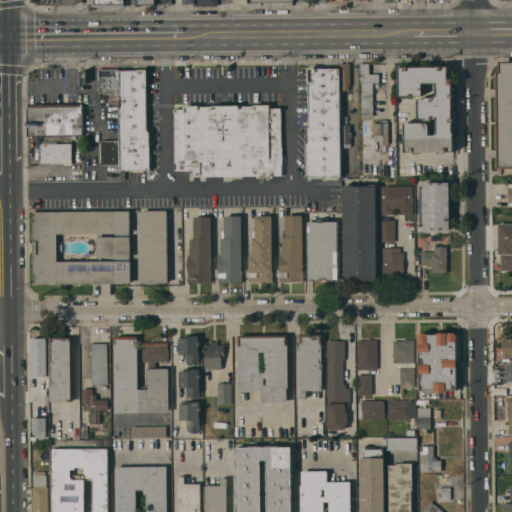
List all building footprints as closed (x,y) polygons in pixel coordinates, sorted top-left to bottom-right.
[(498,61),(511,61),(511,168),(497,168),(496,72),(499,72),(499,66),(498,61)] [(361,117),(361,83),(360,83),(360,76),(360,63),(369,63),(369,74),(379,74),(379,82),(373,82),(373,117),(361,117)] [(453,137),(455,137),(456,150),(453,150),(453,151),(448,151),(448,152),(444,152),(444,151),(414,151),(414,152),(410,152),(405,152),(404,123),(428,122),(428,124),(429,124),(429,135),(435,135),(436,133),(436,118),(433,118),(433,120),(430,120),(425,120),(425,118),(418,118),(418,99),(425,99),(425,97),(433,97),(433,96),(436,96),(436,83),(422,83),(423,95),(412,96),(409,96),(399,96),(399,66),(401,66),(401,67),(404,67),(404,66),(408,66),(408,64),(415,64),(415,67),(432,67),(432,64),(438,64),(438,66),(442,66),(442,67),(446,67),(446,66),(448,66),(448,68),(453,68),(453,86),(454,86),(455,94),(453,94),(453,97),(455,97),(455,105),(453,105),(453,111),(455,111),(455,118),(453,118),(453,121),(455,121),(455,129),(453,129),(453,132),(453,137)] [(341,90),(341,65),(350,65),(350,86),(348,86),(348,90),(341,90)] [(117,92),(100,93),(100,79),(98,79),(98,68),(118,68),(118,79),(117,79),(117,92)] [(309,126),(308,69),(339,68),(340,177),(306,177),(306,129),(309,126)] [(120,70),(146,70),(147,129),(149,132),(150,170),(121,170),(120,70)] [(29,136),(28,104),(82,103),(82,135),(29,136)] [(282,175),(193,176),(193,170),(175,170),(174,109),(185,109),(185,107),(269,106),(269,108),(281,108),(282,175)] [(361,176),(361,119),(372,119),(372,137),(378,137),(378,175),(361,176)] [(388,123),(389,145),(380,145),(379,135),(373,135),(372,131),(373,131),(373,123),(381,123),(381,120),(388,119),(388,123)] [(342,147),(341,125),(350,125),(350,132),(352,132),(352,137),(350,137),(350,147),(342,147)] [(101,165),(101,140),(119,140),(119,165),(101,165)] [(41,164),(41,144),(42,144),(42,142),(57,142),(57,143),(72,143),(72,163),(72,166),(64,166),(64,164),(41,164)] [(449,182),(450,230),(423,230),(423,182),(449,182)] [(344,281),(343,186),(344,186),(344,185),(351,184),(351,186),(367,186),(367,184),(375,184),(375,186),(376,186),(376,280),(375,280),(375,281),(374,281),(367,281),(366,281),(366,280),(354,280),(354,281),(353,281),(347,281),(346,281),(345,281),(344,281)] [(380,186),(413,186),(413,199),(414,199),(414,202),(413,202),(413,214),(412,214),(410,215),(407,215),(405,214),(399,214),(399,210),(394,210),(394,214),(387,214),(386,215),(380,215),(380,186)] [(167,210),(168,282),(142,282),(141,210),(167,210)] [(33,212),(130,211),(131,283),(34,284),(33,212)] [(241,215),(242,282),(218,282),(218,277),(219,277),(219,273),(218,273),(218,256),(221,256),(221,238),(222,238),(222,230),(224,230),(224,215),(241,215)] [(272,215),(272,281),(249,282),(249,277),(250,277),(250,272),(249,272),(248,256),(252,256),(251,237),(253,237),(252,230),(255,230),(255,215),(272,215)] [(302,215),(303,281),(279,281),(279,276),(280,276),(280,272),(279,272),(279,256),(282,255),(282,237),(285,237),(285,215),(302,215)] [(211,217),(211,281),(187,281),(187,277),(188,277),(188,254),(190,254),(190,239),(193,239),(193,217),(211,217)] [(309,280),(308,221),(318,221),(318,219),(323,219),(323,221),(337,221),(338,279),(326,280),(326,281),(321,281),(321,280),(309,280)] [(394,220),(395,242),(380,242),(380,220),(394,220)] [(511,270),(500,270),(500,254),(498,254),(497,223),(511,223),(511,270)] [(447,246),(447,272),(431,272),(431,266),(428,266),(428,265),(421,265),(421,251),(434,251),(434,246),(447,246)] [(403,252),(404,274),(403,274),(403,276),(389,276),(389,274),(383,274),(382,247),(400,247),(400,252),(403,252)] [(419,390),(419,334),(420,334),(420,332),(426,332),(426,334),(437,334),(437,332),(447,332),(447,333),(449,333),(449,332),(455,332),(455,334),(456,334),(457,390),(446,390),(446,392),(423,392),(423,390),(419,390)] [(261,391),(238,391),(237,335),(288,334),(288,387),(287,387),(287,402),(261,402),(261,391)] [(300,397),(299,334),(321,334),(322,390),(306,390),(306,397),(300,397)] [(198,335),(199,364),(189,364),(189,363),(186,363),(186,354),(179,354),(179,337),(185,337),(185,336),(189,336),(189,335),(198,335)] [(169,412),(115,412),(114,344),(115,344),(115,339),(115,336),(137,336),(138,389),(147,389),(147,368),(169,368),(169,412)] [(72,337),(73,401),(67,402),(67,401),(50,401),(50,337),(72,337)] [(501,358),(501,355),(502,355),(502,354),(501,354),(501,350),(502,350),(502,339),(506,339),(506,338),(511,338),(511,356),(509,356),(509,361),(502,361),(502,358),(501,358)] [(358,369),(357,340),(366,340),(366,339),(371,339),(371,340),(377,340),(377,369),(358,369)] [(414,339),(414,362),(415,362),(415,367),(414,367),(414,387),(400,387),(400,367),(396,366),(394,364),(394,363),(393,363),(393,356),(392,356),(392,352),(393,352),(393,340),(402,340),(402,339),(414,339)] [(345,340),(345,360),(343,360),(343,374),(343,384),(346,384),(346,388),(349,388),(350,404),(345,404),(345,412),(348,412),(348,424),(345,424),(345,429),(327,429),(327,340),(345,340)] [(169,349),(169,361),(165,361),(165,362),(162,362),(162,361),(155,361),(155,364),(151,364),(151,368),(148,368),(148,361),(143,361),(143,345),(142,345),(142,342),(169,342),(169,344),(167,344),(167,349),(169,349)] [(221,369),(204,369),(204,345),(211,345),(211,342),(217,342),(217,345),(224,345),(224,358),(221,358),(221,369)] [(107,343),(108,384),(92,384),(91,343),(107,343)] [(32,364),(32,351),(46,350),(46,393),(39,393),(39,398),(31,398),(31,364),(32,364)] [(199,368),(199,396),(196,397),(190,397),(186,397),(186,387),(179,387),(179,371),(184,371),(184,369),(199,368)] [(372,374),(372,395),(358,395),(357,374),(372,374)] [(231,383),(231,403),(218,403),(218,383),(231,383)] [(90,424),(90,409),(84,409),(83,405),(82,405),(82,388),(93,388),(93,394),(96,394),(96,399),(108,399),(108,410),(100,410),(100,423),(90,424)] [(388,400),(391,400),(411,399),(412,402),(416,402),(416,417),(411,417),(411,418),(388,419),(388,400)] [(384,418),(362,419),(362,410),(361,410),(361,400),(381,400),(381,401),(384,401),(384,418)] [(199,401),(199,429),(196,429),(196,430),(190,430),(190,429),(187,429),(187,420),(180,420),(179,403),(184,403),(184,401),(199,401)] [(418,428),(418,407),(430,407),(430,428),(426,428),(426,430),(421,430),(421,428),(418,428)] [(46,417),(46,433),(43,433),(43,431),(39,431),(39,433),(36,433),(36,432),(34,432),(34,431),(32,431),(32,417),(33,417),(33,416),(41,416),(41,417),(46,417)] [(166,437),(131,437),(131,426),(166,426),(166,437)] [(388,450),(388,437),(417,437),(417,450),(388,450)] [(236,511),(236,447),(248,447),(248,445),(262,445),(262,447),(265,447),(265,445),(278,445),(278,447),(291,447),(291,511),(236,511)] [(441,471),(420,471),(420,462),(423,462),(423,453),(420,453),(420,446),(434,446),(434,460),(441,460),(441,471)] [(361,511),(361,457),(362,457),(362,447),(365,447),(365,449),(383,449),(383,457),(384,457),(384,511),(361,511)] [(53,511),(53,448),(108,448),(108,511),(94,511),(94,479),(85,479),(85,511),(53,511)] [(397,463),(412,463),(412,476),(414,476),(414,489),(412,489),(412,490),(411,511),(389,511),(389,465),(397,465),(397,463)] [(115,511),(115,466),(167,466),(167,511),(115,511)] [(300,511),(300,485),(302,485),(302,471),(327,470),(327,482),(351,481),(351,511),(300,511)] [(48,486),(47,511),(32,511),(32,486),(34,486),(34,475),(39,475),(39,471),(45,471),(45,475),(46,474),(46,486),(48,486)] [(200,483),(200,511),(178,511),(178,476),(185,476),(185,484),(200,483)] [(227,478),(227,511),(205,511),(205,485),(221,485),(221,478),(227,478)] [(511,511),(503,511),(503,503),(510,503),(509,484),(511,483),(511,511)] [(438,487),(450,487),(451,499),(438,500),(438,487)] [(423,511),(422,511),(430,501),(443,511),(423,511)]
